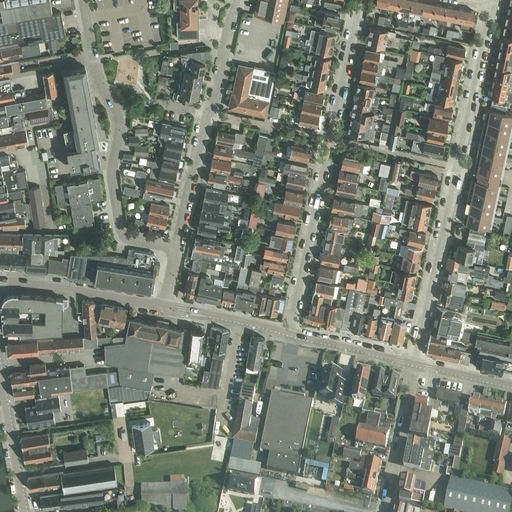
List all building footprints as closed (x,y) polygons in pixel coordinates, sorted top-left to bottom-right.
[(21,0),(0,0),(0,15),(1,15),(2,22),(0,22),(0,45),(67,34),(63,12),(52,14),(25,19),(21,0)] [(21,0),(25,19),(52,14),(49,0),(21,0)] [(173,0),(173,9),(179,9),(197,8),(197,0),(173,0)] [(257,0),(256,5),(254,15),(282,21),(286,0),(257,0)] [(386,13),(387,7),(387,0),(375,0),(375,4),(381,6),(380,12),(386,13)] [(387,0),(387,7),(398,9),(399,0),(387,0)] [(401,19),(400,19),(396,18),(395,27),(398,28),(406,29),(408,21),(410,12),(411,0),(399,0),(398,9),(403,11),(401,19)] [(415,0),(411,0),(410,12),(415,13),(414,18),(420,19),(420,17),(423,2),(415,0)] [(420,17),(425,18),(425,21),(431,22),(432,16),(433,17),(435,4),(423,2),(420,17)] [(289,10),(299,12),(301,6),(291,4),(289,10)] [(435,4),(433,17),(438,18),(437,23),(443,24),(444,19),(446,6),(435,4)] [(444,19),(455,21),(458,8),(446,6),(444,19)] [(177,22),(177,28),(177,38),(198,38),(198,27),(197,8),(179,9),(180,22),(177,22)] [(458,8),(455,21),(461,22),(460,28),(471,30),(472,24),(475,12),(458,8)] [(315,24),(321,25),(337,28),(340,15),(317,10),(315,24)] [(511,25),(504,24),(502,34),(511,36),(511,25)] [(430,29),(429,34),(435,36),(437,27),(430,26),(430,29)] [(368,36),(403,43),(404,43),(404,41),(404,38),(388,35),(389,31),(370,27),(368,36)] [(309,39),(333,45),(336,34),(319,31),(318,37),(310,35),(309,39)] [(402,48),(403,43),(368,36),(366,44),(385,48),(386,45),(397,47),(398,47),(402,48)] [(331,55),(333,45),(309,39),(300,37),(299,42),(316,46),(315,51),(331,55)] [(511,39),(502,38),(499,48),(511,50),(511,39)] [(419,41),(413,40),(411,47),(418,48),(419,41)] [(21,45),(0,49),(0,61),(3,61),(5,60),(5,58),(22,55),(22,56),(40,53),(38,42),(21,45)] [(440,48),(432,46),(429,46),(428,51),(463,58),(465,48),(448,44),(446,50),(442,49),(442,48),(440,48)] [(497,57),(511,60),(511,50),(499,48),(497,57)] [(363,60),(384,64),(396,67),(397,61),(383,58),(384,53),(365,49),(363,60)] [(200,51),(180,54),(181,61),(183,62),(181,70),(182,70),(184,70),(202,74),(205,64),(204,63),(205,58),(202,58),(200,51)] [(311,60),(310,65),(313,65),(313,66),(328,69),(331,59),(308,54),(307,59),(311,60)] [(438,67),(460,71),(462,61),(435,55),(432,66),(438,67)] [(511,60),(497,57),(495,67),(511,70),(511,60)] [(363,60),(361,70),(381,74),(383,64),(384,64),(363,60)] [(11,63),(0,65),(0,74),(12,72),(21,71),(19,62),(11,63)] [(232,88),(228,108),(265,116),(275,72),(274,72),(239,64),(233,89),(232,88)] [(309,70),(308,75),(311,76),(312,76),(326,79),(328,69),(313,66),(313,65),(310,65),(306,64),(305,69),(309,70)] [(407,64),(405,71),(408,72),(412,72),(414,66),(407,64)] [(74,130),(66,131),(72,168),(83,166),(83,167),(98,164),(95,143),(97,143),(93,123),(96,123),(91,98),(91,99),(85,67),(63,71),(74,130)] [(431,71),(430,76),(458,82),(460,71),(438,67),(437,72),(431,71)] [(511,70),(495,67),(493,77),(511,81),(511,70)] [(278,74),(276,81),(282,83),(284,75),(285,76),(286,71),(279,69),(278,74)] [(182,70),(180,81),(200,85),(202,74),(184,70),(182,70)] [(358,81),(373,84),(377,84),(378,79),(394,83),(395,77),(381,74),(361,70),(358,81)] [(42,75),(45,93),(48,106),(52,105),(50,95),(62,93),(58,72),(42,75)] [(324,90),(326,79),(312,76),(311,76),(308,75),(294,72),(293,77),(307,80),(306,86),(308,87),(309,87),(324,90)] [(440,84),(439,90),(455,93),(458,82),(430,76),(429,82),(440,84)] [(511,81),(493,77),(491,87),(511,91),(511,81)] [(0,101),(14,98),(12,90),(10,80),(0,81),(0,101)] [(174,92),(172,99),(192,103),(193,97),(198,98),(200,85),(180,81),(179,87),(180,88),(179,93),(174,92)] [(356,92),(373,95),(375,96),(376,91),(374,91),(374,87),(358,83),(356,92)] [(298,91),(296,99),(321,105),(323,94),(305,90),(299,89),(299,87),(293,86),(292,89),(298,91)] [(489,97),(504,100),(504,101),(511,102),(511,91),(491,87),(489,97)] [(453,104),(455,93),(439,90),(438,95),(427,92),(425,98),(453,104)] [(356,92),(354,100),(371,104),(373,104),(374,99),(372,99),(373,95),(356,92)] [(14,98),(0,101),(0,115),(0,116),(0,115),(11,113),(29,110),(29,111),(47,108),(47,107),(48,107),(48,106),(45,93),(14,98)] [(400,102),(399,107),(404,108),(405,108),(406,102),(413,104),(414,98),(408,97),(401,95),(400,102)] [(302,101),(300,111),(318,115),(321,105),(296,99),(292,98),(291,103),(298,104),(298,100),(302,101)] [(354,100),(353,108),(372,112),(372,108),(370,108),(371,104),(354,100)] [(433,111),(432,115),(450,119),(452,108),(428,102),(426,109),(433,111)] [(462,222),(488,228),(490,219),(502,221),(502,218),(491,215),(494,198),(506,200),(507,197),(495,194),(499,177),(503,159),(511,161),(511,157),(503,156),(507,138),(511,139),(511,135),(508,135),(511,115),(511,114),(504,113),(506,106),(491,103),(490,110),(486,109),(473,170),(472,174),(478,175),(476,181),(471,180),(462,222)] [(271,106),(269,115),(277,117),(279,108),(271,106)] [(29,111),(30,118),(31,122),(49,119),(54,118),(52,107),(47,108),(29,111)] [(353,108),(351,117),(372,121),(374,112),(372,112),(353,108)] [(394,117),(393,122),(394,123),(399,124),(400,124),(403,124),(406,110),(404,109),(403,109),(397,108),(396,108),(396,109),(394,117)] [(12,123),(0,124),(0,135),(26,131),(25,130),(23,119),(30,118),(29,111),(29,110),(11,113),(12,123)] [(316,126),(318,115),(300,111),(298,123),(316,126)] [(0,115),(0,124),(12,123),(11,113),(0,115),(0,116),(0,115)] [(426,130),(428,131),(444,134),(445,134),(445,133),(447,132),(448,128),(446,126),(447,121),(419,115),(418,120),(427,122),(426,130)] [(351,117),(349,125),(374,130),(376,121),(372,121),(351,117)] [(162,122),(159,136),(165,136),(167,136),(183,140),(186,129),(170,125),(170,124),(162,122)] [(372,139),(374,130),(349,125),(347,133),(366,137),(372,139)] [(0,135),(0,148),(28,144),(26,131),(0,135)] [(233,146),(233,147),(241,149),(242,144),(243,144),(245,134),(235,132),(235,134),(218,131),(215,142),(233,146)] [(382,139),(386,140),(387,133),(381,131),(379,139),(382,139)] [(419,134),(407,131),(406,137),(413,139),(425,141),(426,140),(442,143),(443,140),(446,138),(444,134),(428,131),(426,137),(418,135),(419,134)] [(391,134),(388,148),(394,149),(397,135),(392,134),(391,134)] [(247,150),(245,157),(253,159),(252,166),(260,168),(261,162),(262,162),(263,153),(267,137),(259,135),(255,152),(247,150)] [(159,146),(164,148),(165,147),(181,150),(183,140),(167,136),(165,136),(159,136),(158,140),(159,141),(160,142),(159,146)] [(267,137),(263,153),(274,155),(276,156),(276,155),(277,152),(271,150),(273,138),(267,137)] [(411,149),(418,150),(441,155),(443,145),(425,141),(413,139),(411,149)] [(237,156),(245,157),(247,150),(241,149),(233,147),(233,148),(215,144),(213,155),(230,159),(231,153),(237,154),(237,156)] [(143,146),(143,145),(142,145),(134,145),(134,154),(135,154),(138,154),(146,154),(148,154),(148,146),(143,146)] [(310,148),(292,145),(289,157),(307,161),(310,148)] [(160,156),(160,157),(162,157),(179,161),(181,150),(165,147),(164,148),(163,156),(160,156)] [(263,153),(262,162),(266,163),(266,159),(272,160),(274,155),(263,153)] [(340,168),(362,172),(364,164),(366,165),(367,160),(343,155),(340,168)] [(0,166),(0,167),(1,167),(0,163),(10,162),(9,156),(0,157),(0,166)] [(147,165),(148,165),(152,166),(160,168),(177,171),(179,161),(162,157),(160,157),(156,156),(155,161),(148,160),(147,165)] [(229,174),(231,162),(212,158),(210,170),(229,174)] [(282,172),(283,172),(305,177),(308,166),(284,161),(282,172)] [(381,164),(378,175),(388,178),(391,166),(381,164)] [(174,182),(177,171),(160,168),(152,166),(151,171),(152,172),(154,173),(153,177),(174,182)] [(393,166),(390,177),(398,179),(400,168),(393,166)] [(3,175),(0,175),(0,192),(31,187),(28,170),(13,173),(12,168),(2,170),(3,175)] [(340,169),(337,180),(356,185),(357,181),(359,181),(360,177),(358,176),(359,174),(340,169)] [(418,180),(417,184),(435,188),(437,176),(411,171),(410,178),(418,180)] [(207,182),(225,186),(226,180),(233,182),(232,182),(240,184),(240,183),(241,178),(209,172),(207,182)] [(281,183),(285,184),(303,188),(305,177),(283,172),(281,183)] [(259,176),(258,182),(266,184),(268,184),(269,185),(275,186),(275,185),(276,179),(266,177),(259,176)] [(94,224),(93,216),(91,203),(85,204),(84,201),(102,198),(99,177),(79,181),(79,182),(76,182),(75,181),(54,185),(58,205),(71,203),(72,207),(70,207),(74,227),(82,226),(82,225),(86,224),(86,225),(94,224)] [(147,179),(143,196),(151,198),(152,194),(171,198),(174,185),(147,179)] [(362,186),(356,185),(337,180),(335,192),(360,197),(360,196),(362,197),(363,192),(361,191),(362,186)] [(258,182),(255,196),(263,198),(266,186),(266,184),(258,182)] [(435,188),(417,184),(412,183),(411,188),(410,189),(406,188),(405,194),(432,200),(435,188)] [(27,189),(28,195),(41,193),(40,187),(27,189)] [(206,188),(203,199),(226,204),(228,193),(206,188)] [(302,192),(285,188),(282,201),(299,204),(302,192)] [(0,192),(0,202),(16,199),(22,198),(22,202),(25,201),(23,192),(22,192),(21,189),(0,192)] [(28,195),(29,202),(42,199),(41,193),(28,195)] [(386,193),(383,207),(391,208),(394,195),(392,195),(386,193)] [(243,196),(241,206),(245,207),(249,208),(251,198),(243,196)] [(143,220),(142,223),(165,228),(170,206),(151,202),(151,200),(139,197),(138,202),(150,204),(146,221),(143,220)] [(362,203),(354,202),(333,197),(331,210),(359,216),(362,203)] [(368,204),(379,207),(380,199),(370,197),(368,204)] [(0,202),(0,211),(14,208),(15,212),(21,212),(26,211),(27,218),(32,217),(29,203),(26,203),(25,201),(22,202),(22,198),(16,199),(0,202)] [(29,203),(32,217),(33,227),(46,225),(42,199),(29,202),(29,203)] [(203,199),(201,210),(217,213),(224,214),(230,216),(231,212),(225,210),(226,204),(203,199)] [(406,200),(404,211),(410,213),(428,216),(431,205),(412,201),(406,200)] [(274,201),(272,211),(279,212),(278,214),(297,218),(299,207),(281,203),(274,201)] [(382,207),(381,213),(391,215),(392,209),(392,208),(391,208),(383,207),(383,206),(382,207)] [(0,211),(0,218),(5,218),(6,220),(22,217),(21,212),(15,212),(14,208),(0,211)] [(201,210),(199,220),(215,224),(215,223),(222,225),(222,224),(224,214),(217,213),(201,210)] [(373,211),(371,219),(389,223),(391,215),(384,214),(382,213),(381,213),(373,211)] [(404,211),(401,223),(407,224),(426,228),(428,217),(428,216),(410,213),(404,211)] [(262,215),(256,213),(251,212),(249,218),(260,221),(262,215)] [(328,225),(351,230),(352,229),(353,222),(354,219),(330,214),(328,225)] [(510,235),(511,224),(511,216),(507,215),(503,233),(510,235)] [(293,235),(295,223),(278,220),(278,218),(271,216),(270,221),(274,222),(272,231),(293,235)] [(0,218),(0,227),(26,226),(24,217),(22,217),(6,220),(5,218),(0,218)] [(240,221),(239,228),(247,229),(249,220),(247,219),(243,218),(241,218),(240,221)] [(230,226),(222,224),(222,225),(215,223),(215,224),(199,220),(196,231),(215,235),(217,229),(229,232),(230,226)] [(369,234),(376,235),(377,236),(377,235),(377,234),(380,223),(379,222),(375,221),(373,221),(370,234),(369,234)] [(377,235),(377,236),(384,237),(387,224),(384,223),(380,222),(380,223),(377,234),(377,235)] [(327,227),(325,238),(342,241),(343,236),(343,233),(348,234),(348,231),(327,227)] [(469,227),(468,232),(482,235),(483,229),(469,227)] [(408,236),(406,243),(422,246),(425,233),(399,228),(398,234),(408,236)] [(266,237),(265,242),(268,243),(270,243),(290,248),(293,237),(271,232),(270,238),(266,237)] [(0,246),(22,247),(22,235),(0,234),(0,246)] [(368,242),(366,247),(368,247),(373,248),(376,235),(369,234),(368,242)] [(22,235),(22,247),(26,247),(39,247),(49,248),(68,248),(68,236),(22,235)] [(191,257),(221,264),(226,265),(239,267),(244,243),(242,243),(234,241),(225,240),(221,239),(203,235),(202,239),(195,238),(191,257)] [(376,237),(375,246),(382,247),(383,239),(376,237)] [(341,247),(342,241),(325,238),(323,249),(343,253),(344,247),(341,247)] [(457,245),(454,258),(470,261),(482,263),(484,251),(483,250),(484,244),(467,240),(465,247),(457,245)] [(266,244),(264,257),(287,261),(290,249),(266,244)] [(398,255),(403,255),(403,256),(419,259),(421,248),(401,244),(398,255)] [(0,266),(25,269),(26,247),(22,247),(0,246),(0,266)] [(26,247),(25,269),(25,271),(47,273),(49,248),(39,247),(26,247)] [(340,255),(322,251),(320,262),(338,266),(340,255)] [(242,252),(240,265),(241,266),(249,267),(251,254),(242,252)] [(62,261),(60,274),(67,275),(67,277),(108,284),(113,256),(70,255),(70,259),(62,258),(62,261)] [(113,256),(108,284),(150,290),(153,273),(155,262),(113,256)] [(417,270),(419,259),(403,256),(401,264),(397,263),(396,266),(417,270)] [(448,257),(446,268),(461,271),(489,277),(491,269),(476,266),(476,269),(468,267),(469,262),(470,261),(454,258),(448,257)] [(260,262),(259,269),(267,270),(267,271),(273,272),(285,275),(287,263),(269,260),(263,258),(262,263),(260,262)] [(49,259),(48,272),(54,273),(56,260),(49,259)] [(194,297),(197,280),(201,261),(194,260),(191,272),(188,271),(183,294),(194,297)] [(371,262),(369,271),(370,271),(371,271),(373,271),(375,272),(378,272),(380,264),(378,263),(371,262)] [(358,267),(344,264),(343,270),(357,273),(358,267)] [(316,278),(318,278),(317,282),(330,284),(331,281),(337,282),(339,270),(319,265),(316,278)] [(238,280),(236,291),(233,305),(252,309),(253,309),(258,285),(260,277),(261,270),(249,267),(241,266),(240,267),(238,280)] [(446,268),(443,278),(459,282),(461,271),(446,268)] [(392,269),(389,281),(393,282),(398,283),(413,287),(416,274),(401,270),(396,269),(392,269)] [(271,281),(277,283),(283,284),(284,277),(273,274),(271,281)] [(222,286),(212,283),(213,280),(210,276),(206,276),(200,275),(196,297),(219,302),(222,286)] [(345,288),(349,288),(357,290),(365,292),(366,289),(367,283),(368,275),(366,275),(365,278),(358,277),(357,283),(352,282),(352,283),(347,282),(345,288)] [(443,278),(441,289),(463,294),(465,283),(459,282),(443,278)] [(316,282),(314,293),(332,297),(336,297),(338,286),(334,285),(330,284),(317,282),(316,281),(316,282)] [(413,287),(398,283),(395,296),(410,299),(413,287)] [(367,284),(366,290),(376,293),(377,287),(375,286),(367,284)] [(258,285),(253,309),(265,312),(268,295),(262,294),(263,287),(258,285)] [(221,302),(233,305),(236,291),(223,288),(221,302)] [(268,295),(265,312),(276,314),(280,297),(273,296),(275,289),(270,288),(268,295)] [(362,332),(366,315),(365,315),(366,311),(367,312),(370,295),(365,294),(366,292),(365,292),(357,290),(349,288),(348,295),(345,309),(341,327),(341,328),(349,329),(362,332)] [(438,300),(459,305),(461,303),(463,294),(441,289),(438,300)] [(493,298),(507,301),(508,294),(495,291),(493,298)] [(314,293),(308,320),(332,326),(332,325),(341,327),(345,309),(337,307),(337,306),(330,305),(332,297),(314,293)] [(3,316),(4,320),(18,321),(18,320),(33,320),(33,321),(62,322),(62,307),(65,307),(67,305),(67,300),(56,298),(32,295),(18,295),(12,295),(11,295),(10,295),(9,296),(8,296),(7,296),(6,297),(5,298),(4,299),(3,300),(3,301),(2,302),(2,303),(1,304),(2,316),(3,316)] [(384,296),(383,304),(388,305),(389,303),(397,305),(398,299),(390,297),(385,296),(384,296)] [(394,320),(390,338),(402,341),(405,323),(401,322),(403,316),(401,315),(403,307),(403,303),(404,303),(404,300),(398,299),(397,305),(397,306),(396,307),(394,320)] [(78,322),(84,322),(95,322),(95,321),(93,304),(93,302),(82,300),(83,313),(77,314),(78,322)] [(491,308),(503,310),(505,304),(492,301),(491,308)] [(93,304),(95,321),(112,325),(116,307),(101,303),(101,305),(93,304)] [(116,307),(112,325),(120,327),(120,329),(124,330),(126,324),(124,323),(127,309),(116,307)] [(430,333),(450,337),(451,331),(453,331),(455,331),(456,330),(458,329),(458,328),(459,326),(459,324),(459,323),(458,321),(457,320),(456,319),(454,319),(456,311),(436,307),(430,333)] [(366,315),(362,332),(373,335),(377,318),(378,318),(380,309),(374,308),(372,316),(366,315)] [(117,365),(117,366),(120,383),(135,386),(150,389),(153,372),(182,376),(187,348),(187,343),(188,331),(181,330),(181,329),(168,326),(155,323),(142,321),(142,320),(129,317),(126,333),(127,333),(126,336),(124,342),(140,340),(141,338),(151,339),(148,361),(126,364),(117,365)] [(380,318),(376,335),(388,338),(392,320),(390,320),(391,318),(386,317),(386,319),(380,318)] [(2,320),(3,332),(4,332),(7,332),(8,336),(7,337),(62,334),(62,322),(33,321),(33,320),(18,320),(18,321),(4,320),(3,320),(2,320)] [(84,322),(85,337),(96,336),(95,322),(84,322)] [(215,337),(213,350),(214,351),(213,357),(214,359),(222,360),(224,352),(224,353),(228,330),(211,327),(210,336),(215,337)] [(190,330),(186,365),(192,366),(192,368),(199,369),(199,367),(203,331),(190,330)] [(430,333),(428,345),(430,346),(431,343),(444,346),(444,345),(460,349),(465,351),(466,347),(450,343),(451,339),(449,338),(450,337),(430,333)] [(480,347),(478,354),(503,360),(501,368),(506,369),(508,360),(511,361),(511,340),(476,333),(474,345),(480,347)] [(251,335),(246,366),(259,368),(264,338),(251,335)] [(85,337),(6,342),(7,354),(38,352),(83,348),(97,347),(97,346),(97,345),(96,337),(96,336),(85,337)] [(104,345),(105,363),(117,366),(117,365),(126,364),(148,361),(151,339),(141,338),(140,340),(124,342),(113,343),(104,345)] [(428,345),(426,354),(458,362),(468,364),(470,352),(465,351),(460,349),(444,345),(444,346),(431,343),(430,346),(428,345)] [(478,354),(476,366),(476,367),(500,372),(501,368),(503,360),(478,354)] [(10,374),(12,387),(39,384),(40,390),(40,391),(40,394),(72,391),(108,385),(106,372),(86,374),(85,366),(46,370),(45,364),(29,366),(30,372),(27,373),(27,371),(10,374)] [(340,369),(325,366),(321,388),(330,390),(329,393),(331,395),(330,402),(341,403),(348,375),(339,373),(340,369)] [(210,370),(207,385),(218,387),(221,372),(210,370)] [(358,371),(352,401),(365,404),(371,374),(358,371)] [(386,377),(373,374),(369,395),(381,397),(386,377)] [(386,377),(381,397),(394,400),(398,379),(386,377)] [(12,387),(14,398),(34,396),(34,391),(34,390),(40,390),(39,384),(12,387)] [(120,384),(108,385),(110,403),(123,401),(120,384)] [(242,385),(239,403),(252,406),(255,387),(242,385)] [(150,389),(135,386),(137,401),(149,399),(150,389)] [(438,391),(436,401),(447,404),(454,405),(459,406),(461,396),(438,391)] [(262,440),(259,453),(269,455),(267,466),(266,470),(268,470),(297,476),(300,461),(305,440),(312,402),(289,397),(271,394),(262,440)] [(25,408),(28,427),(29,427),(28,426),(54,422),(55,422),(53,411),(60,409),(60,410),(61,410),(58,395),(58,396),(36,399),(35,399),(36,407),(25,408)] [(468,415),(472,416),(477,416),(476,419),(478,419),(482,400),(471,398),(468,415)] [(415,408),(432,412),(437,413),(440,403),(416,399),(415,408)] [(482,400),(478,419),(483,420),(484,415),(491,417),(494,403),(482,400)] [(239,403),(232,440),(232,441),(254,446),(259,422),(249,419),(252,406),(239,403)] [(491,417),(488,430),(487,435),(500,438),(501,430),(500,427),(500,425),(494,424),(495,418),(503,419),(506,405),(494,403),(491,417)] [(460,419),(460,420),(466,421),(468,410),(456,407),(454,418),(460,419)] [(415,408),(413,417),(424,420),(430,421),(432,412),(415,408)] [(358,427),(355,444),(385,450),(390,426),(385,425),(386,419),(382,418),(377,417),(372,416),(368,415),(365,428),(358,427)] [(413,417),(411,426),(423,429),(422,429),(428,430),(430,421),(424,420),(413,417)] [(460,420),(458,428),(464,430),(465,426),(466,422),(466,421),(460,420)] [(150,423),(132,425),(136,451),(154,448),(150,423)] [(411,426),(409,436),(421,439),(421,438),(427,439),(428,430),(422,429),(423,429),(411,426)] [(458,428),(456,436),(463,438),(464,430),(458,428)] [(20,437),(22,450),(50,445),(48,432),(20,437)] [(329,434),(327,444),(334,445),(336,436),(329,434)] [(461,449),(463,438),(456,436),(455,436),(452,447),(461,449)] [(408,440),(406,448),(419,450),(424,451),(428,452),(429,448),(433,449),(434,443),(430,442),(429,444),(420,442),(412,440),(408,440)] [(491,475),(494,476),(502,478),(510,443),(510,442),(503,440),(502,440),(502,441),(501,440),(497,440),(492,463),(494,464),(491,475)] [(22,450),(24,462),(35,460),(36,463),(43,461),(43,459),(52,457),(50,445),(22,450)] [(454,459),(451,469),(458,471),(460,460),(458,460),(461,450),(445,446),(443,456),(454,459)] [(63,451),(65,465),(88,461),(86,447),(63,451)] [(343,458),(348,459),(358,461),(360,451),(345,448),(343,458)] [(404,462),(403,467),(420,470),(429,472),(431,463),(426,461),(428,453),(428,452),(424,451),(419,450),(406,448),(406,449),(404,458),(404,462)] [(361,459),(358,473),(377,477),(381,463),(361,459)] [(27,478),(29,490),(62,485),(63,493),(117,484),(114,465),(60,474),(27,478)] [(456,478),(458,471),(451,469),(451,470),(446,469),(445,476),(456,478)] [(358,473),(356,482),(375,486),(377,477),(358,473)] [(232,475),(228,492),(254,498),(258,480),(232,475)] [(400,479),(397,495),(400,496),(399,502),(410,504),(414,505),(415,505),(422,506),(423,506),(425,495),(424,495),(414,493),(416,482),(400,479)] [(443,511),(447,511),(509,511),(511,502),(511,492),(450,479),(443,511)] [(373,495),(375,486),(356,482),(354,491),(373,495)] [(118,497),(117,486),(40,497),(42,510),(67,506),(107,501),(106,498),(118,497)] [(170,511),(186,511),(187,498),(187,486),(170,486),(141,487),(141,505),(170,511)] [(282,502),(280,509),(290,511),(292,504),(282,502)] [(395,507),(393,511),(418,511),(412,511),(414,505),(410,504),(399,502),(398,508),(395,507)]
